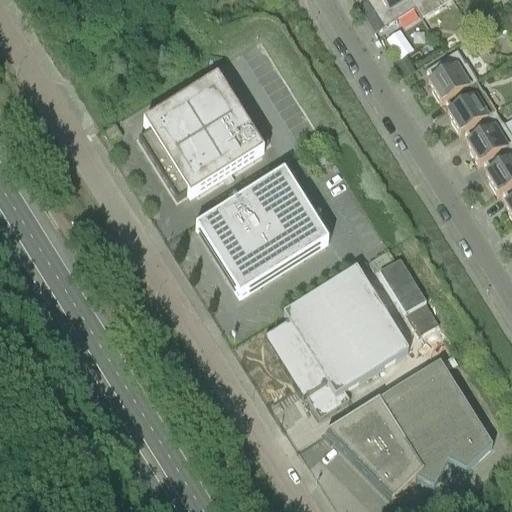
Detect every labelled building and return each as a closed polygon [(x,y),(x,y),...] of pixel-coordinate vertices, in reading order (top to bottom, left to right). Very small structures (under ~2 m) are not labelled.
[(414,12),(405,0),(366,0),(365,1),(364,1),(363,1),(366,6),(357,12),(373,38),(414,12)] [(405,0),(414,12),(420,23),(451,3),(448,0),(405,0)] [(487,13),(486,19),(491,27),(502,20),(495,8),(487,13)] [(465,29),(453,37),(459,47),(472,39),(465,29)] [(427,89),(439,109),(476,86),(463,66),(462,67),(455,57),(456,56),(456,55),(424,75),(424,76),(425,76),(432,86),(427,89)] [(408,65),(397,72),(403,82),(414,75),(408,65)] [(153,130),(154,132),(137,143),(176,205),(193,194),(194,196),(185,201),(188,206),(260,161),(262,160),(258,153),(267,147),(229,86),(220,92),(215,85),(141,131),(144,136),(153,130)] [(446,119),(458,139),(495,116),(482,96),(481,97),(474,87),(476,86),(439,109),(444,106),(451,116),(446,119)] [(465,150),(477,170),(511,148),(511,143),(501,127),(500,128),(493,118),(495,117),(495,116),(458,139),(458,140),(463,137),(470,147),(465,150)] [(102,137),(108,147),(120,140),(113,130),(102,137)] [(484,180),(496,200),(511,190),(511,148),(477,170),(482,167),(489,177),(484,180)] [(283,173),(194,229),(195,230),(198,228),(200,232),(194,236),(238,306),(326,251),(324,248),(328,245),(290,185),(296,181),(300,186),(312,178),(302,162),(283,174),(283,173)] [(503,211),(511,225),(511,190),(496,200),(496,201),(501,198),(508,208),(503,211)] [(301,407),(305,404),(318,425),(348,406),(342,398),(406,357),(355,274),(281,320),(287,329),(262,344),(301,407)] [(323,440),(324,441),(325,441),(332,448),(327,454),(333,449),(390,508),(391,508),(414,486),(432,495),(446,468),(464,478),(491,453),(438,368),(323,440)]
